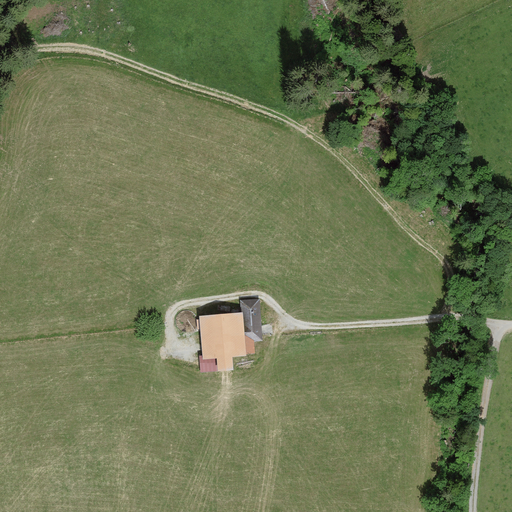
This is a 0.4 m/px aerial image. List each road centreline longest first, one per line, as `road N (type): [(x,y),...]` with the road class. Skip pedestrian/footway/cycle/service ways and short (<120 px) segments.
road 1 (track): [(453,317),(446,266),(436,253),(333,150),(291,120),(98,51),(37,47)]
road 2 (track): [(498,323),(473,511)]
